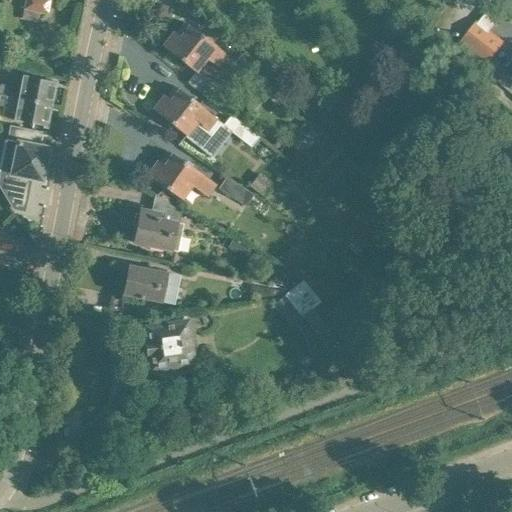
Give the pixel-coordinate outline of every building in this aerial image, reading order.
[(50,0),(25,0),(22,20),(36,23),(38,13),(47,15),(50,0)] [(477,22),(474,25),(462,41),(488,61),(503,42),(477,22)] [(162,46),(178,59),(191,69),(202,56),(221,71),(230,59),(184,23),(176,34),(173,32),(162,46)] [(243,54),(234,62),(229,68),(242,79),(250,77),(264,91),(267,89),(272,94),(278,89),(272,83),(243,54)] [(202,93),(211,83),(196,71),(187,81),(202,93)] [(0,84),(0,94),(50,104),(54,82),(22,76),(19,94),(10,92),(11,87),(1,85),(0,84)] [(163,95),(152,110),(168,122),(183,134),(187,137),(198,123),(212,134),(220,123),(190,99),(174,86),(166,97),(163,95)] [(0,106),(3,107),(1,118),(13,120),(45,127),(50,104),(0,94),(0,106)] [(223,126),(240,139),(251,147),(258,137),(230,116),(223,126)] [(0,190),(12,210),(24,212),(31,180),(43,183),(50,147),(38,143),(41,132),(9,125),(0,168),(0,190)] [(147,176),(163,187),(178,197),(188,183),(207,196),(215,184),(167,151),(159,163),(157,161),(147,176)] [(246,206),(254,195),(227,178),(220,188),(246,206)] [(133,243),(153,247),(177,252),(182,223),(159,219),(160,214),(140,209),(133,243)] [(247,248),(232,239),(227,249),(235,253),(239,257),(236,269),(248,271),(251,256),(247,248)] [(353,240),(347,244),(356,255),(362,251),(353,240)] [(122,300),(141,304),(142,298),(161,301),(166,273),(128,266),(122,300)] [(275,271),(272,284),(284,287),(288,274),(275,271)] [(301,279),(292,287),(311,310),(320,302),(301,279)] [(281,296),(281,291),(250,286),(249,297),(263,300),(281,296)] [(311,310),(292,287),(283,295),(302,317),(311,310)] [(272,304),(278,311),(291,326),(302,317),(283,295),(272,304)] [(318,319),(309,327),(313,332),(324,345),(334,338),(322,324),(318,319)] [(188,322),(165,325),(145,327),(151,369),(193,364),(188,322)]
